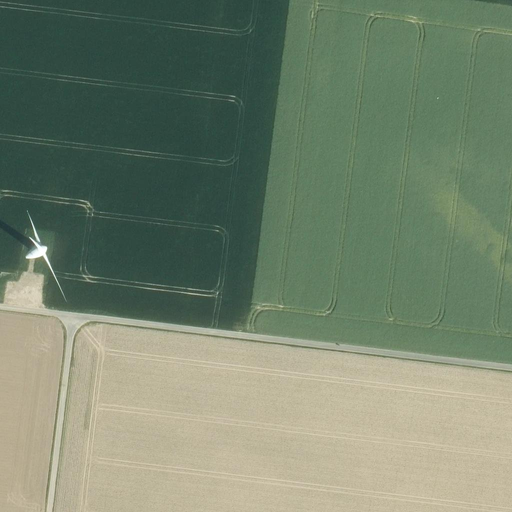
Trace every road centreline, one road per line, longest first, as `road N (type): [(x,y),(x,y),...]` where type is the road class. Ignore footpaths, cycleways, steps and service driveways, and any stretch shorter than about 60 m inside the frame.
road 1 (track): [(511,367),(0,306)]
road 2 (track): [(49,511),(72,315)]
